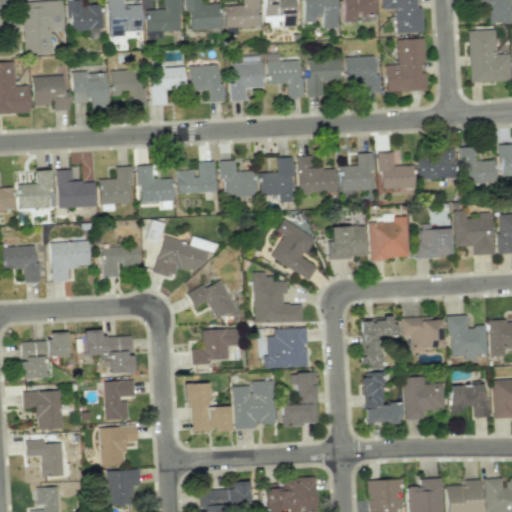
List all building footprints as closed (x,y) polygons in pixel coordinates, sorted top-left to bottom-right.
[(61,27),(60,0),(20,2),(21,54),(49,53),(48,28),(61,27)] [(64,0),(66,31),(88,30),(88,38),(99,37),(98,4),(79,5),(78,0),(64,0)] [(104,0),(106,36),(122,35),(122,30),(139,30),(138,4),(120,5),(119,0),(104,0)] [(142,9),(144,39),(160,38),(160,31),(178,30),(176,0),(161,0),(162,9),(142,9)] [(187,29),(217,28),(216,3),(198,4),(197,0),(182,0),(182,12),(187,11),(187,29)] [(221,5),(222,35),(234,35),(234,27),(255,26),(254,0),(239,0),(239,4),(221,5)] [(260,0),(261,25),(293,25),(292,0),(260,0)] [(333,0),(299,0),(300,21),(313,20),(313,17),(319,17),(319,28),(334,27),(333,0)] [(339,0),(340,21),(354,21),(354,14),(372,13),(372,0),(339,0)] [(420,31),(418,0),(378,0),(379,9),(392,8),(393,32),(420,31)] [(509,23),(508,0),(471,0),(472,3),(487,3),(487,23),(509,23)] [(507,81),(506,53),(493,53),(492,29),(465,30),(467,82),(507,81)] [(394,39),(395,64),(382,65),(383,91),(424,90),(423,72),(418,73),(417,63),(422,63),(421,38),(394,39)] [(298,95),(297,60),(275,60),(275,53),(263,54),(263,84),(284,83),(284,96),(298,95)] [(304,96),(319,95),(319,80),(338,80),(337,55),(302,56),(304,96)] [(341,56),(342,80),(362,80),(362,93),(377,92),(377,73),(372,73),(371,55),(341,56)] [(0,113),(27,112),(26,85),(12,86),(11,61),(0,61),(0,113)] [(227,100),(242,100),(241,86),(260,86),(259,62),(226,63),(227,100)] [(185,65),(186,90),(205,90),(205,101),(221,101),(220,83),(216,83),(215,64),(185,65)] [(148,105),(163,104),(163,89),(182,89),(181,66),(147,67),(148,105)] [(107,70),(108,96),(127,95),(127,105),(143,105),(142,86),(138,86),(137,69),(107,70)] [(105,108),(103,71),(69,72),(70,102),(87,101),(88,109),(105,108)] [(29,76),(30,105),(49,105),(49,110),(66,109),(65,89),(61,90),(60,75),(29,76)] [(511,149),(510,150),(510,143),(495,144),(496,175),(511,174),(511,149)] [(471,146),(456,147),(457,183),(492,182),(492,160),(472,160),(471,146)] [(414,157),(414,179),(452,177),(451,148),(435,148),(435,156),(414,157)] [(337,190),(367,189),(367,172),(370,172),(370,152),(354,153),(354,165),(336,166),(337,190)] [(410,164),(391,165),(390,152),(375,152),(376,188),(411,187),(410,164)] [(332,167),(309,168),(309,155),(293,156),(295,193),(333,192),(332,167)] [(288,157),(274,157),(274,172),(254,172),(255,195),(276,194),(276,202),(289,201),(288,157)] [(221,196),(251,196),(251,171),(232,171),(232,160),(216,160),(216,178),(221,178),(221,196)] [(193,161),(193,170),(173,170),(174,192),(212,191),(211,161),(193,161)] [(135,165),(136,201),(170,201),(170,178),(150,179),(149,165),(135,165)] [(129,166),(113,166),(113,178),(95,179),(96,204),(127,203),(126,183),(129,183),(129,166)] [(93,206),(92,181),(70,181),(69,169),(53,170),(54,207),(93,206)] [(46,208),(45,187),(48,187),(47,170),(32,170),(32,183),(14,184),(15,209),(46,208)] [(0,209),(11,209),(10,186),(0,186),(0,209)] [(489,254),(488,211),(475,212),(476,217),(462,218),(462,209),(450,210),(452,246),(469,246),(469,254),(489,254)] [(511,213),(493,214),(494,253),(510,253),(510,242),(511,242),(511,213)] [(405,257),(404,216),(388,216),(389,221),(366,221),(367,258),(405,257)] [(312,237),(279,219),(273,230),(280,234),(267,257),(306,279),(314,266),(300,258),(312,237)] [(427,228),(427,223),(412,223),(413,257),(447,256),(446,228),(427,228)] [(326,258),(363,256),(361,225),(325,226),(326,258)] [(203,248),(161,236),(151,271),(172,277),(176,266),(197,272),(203,248)] [(47,242),(49,281),(65,280),(64,267),(86,266),(85,240),(47,242)] [(0,268),(20,268),(21,282),(37,281),(36,261),(32,261),(31,245),(0,245),(0,268)] [(98,247),(99,277),(116,277),(116,267),(136,266),(136,246),(98,247)] [(298,322),(298,303),(282,303),(282,281),(268,281),(268,272),(249,273),(250,322),(298,322)] [(200,284),(183,292),(190,307),(203,301),(212,318),(232,309),(218,279),(201,287),(200,284)] [(511,348),(511,311),(510,312),(511,319),(485,320),(486,349),(511,348)] [(483,353),(482,326),(463,326),(463,315),(444,316),(446,357),(474,356),(473,353),(483,353)] [(358,317),(359,368),(377,368),(376,337),(392,336),(392,317),(358,317)] [(439,347),(438,317),(398,318),(398,336),(406,336),(407,352),(420,352),(420,347),(439,347)] [(303,367),(302,327),(271,328),(271,336),(262,336),(263,368),(303,367)] [(188,349),(189,364),(206,363),(206,359),(225,359),(225,345),(234,345),(233,328),(199,329),(200,348),(188,349)] [(106,373),(130,372),(129,335),(98,336),(98,329),(81,330),(82,356),(91,355),(91,357),(105,356),(106,373)] [(18,341),(18,377),(42,377),(42,357),(64,357),(64,332),(46,332),(46,341),(18,341)] [(278,425),(309,424),(308,402),(314,402),(313,372),(287,372),(287,384),(293,383),(293,404),(278,404),(278,425)] [(362,422),(394,422),(394,415),(398,415),(398,402),(379,402),(378,372),(361,372),(362,422)] [(420,418),(420,409),(441,408),(440,382),(431,382),(431,376),(401,377),(402,418),(420,418)] [(490,418),(509,417),(509,410),(511,410),(511,377),(489,379),(490,418)] [(131,397),(131,380),(102,381),(103,419),(125,418),(124,397),(131,397)] [(271,423),(270,380),(247,381),(247,385),(229,386),(231,428),(252,427),(252,424),(271,423)] [(189,431),(210,430),(210,431),(227,431),(226,406),(206,406),(205,382),(180,383),(181,401),(188,400),(189,431)] [(446,385),(447,412),(459,412),(459,406),(469,406),(470,417),(486,417),(485,404),(480,404),(479,383),(446,385)] [(58,390),(19,391),(20,408),(33,407),(34,429),(59,428),(58,390)] [(97,465),(122,464),(121,442),(134,441),(133,425),(96,427),(97,465)] [(38,456),(38,476),(60,476),(59,442),(42,443),(41,440),(22,440),(23,456),(38,456)] [(103,470),(104,505),(131,504),(130,485),(136,485),(136,469),(103,470)] [(260,511),(275,511),(276,509),(283,509),(283,511),(312,511),(312,476),(295,476),(295,479),(278,479),(278,484),(260,484),(260,511)] [(511,511),(511,477),(501,478),(501,477),(481,478),(482,511),(490,511),(489,511),(511,511)] [(364,480),(365,511),(399,511),(399,494),(398,494),(398,478),(364,480)] [(403,486),(404,511),(437,511),(437,478),(416,478),(416,486),(403,486)] [(442,485),(442,511),(478,511),(477,478),(462,479),(462,484),(442,485)] [(196,511),(221,511),(221,508),(246,507),(245,481),(228,481),(228,488),(196,489),(196,511)] [(33,487),(33,508),(27,508),(26,511),(55,511),(55,486),(33,487)]
